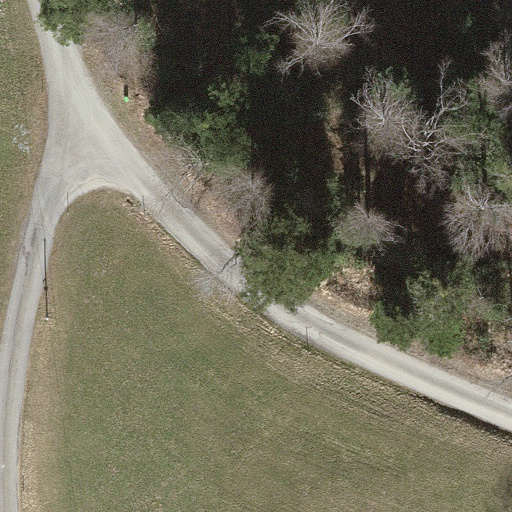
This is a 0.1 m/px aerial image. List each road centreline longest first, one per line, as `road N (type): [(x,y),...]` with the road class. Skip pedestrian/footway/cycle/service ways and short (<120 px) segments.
road 1 (track): [(511,397),(284,289),(205,239),(146,188),(95,122),(40,0)]
road 2 (track): [(95,122),(50,200),(21,316),(5,425),(6,511)]
